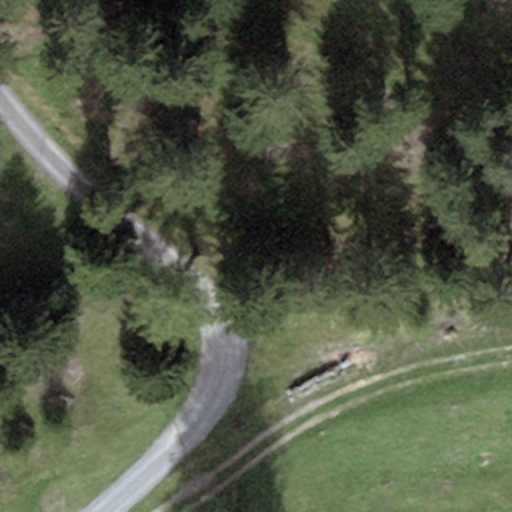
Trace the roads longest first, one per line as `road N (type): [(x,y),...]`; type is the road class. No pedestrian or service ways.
road 1 (track): [(106,511),(146,481),(204,412),(221,364),(209,295),(0,99)]
road 2 (track): [(168,511),(353,398),(511,369)]
